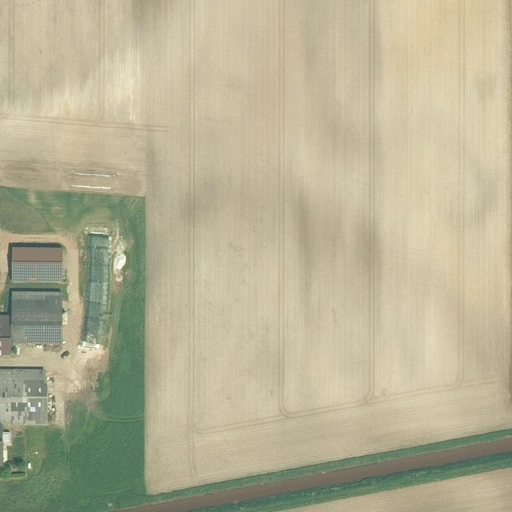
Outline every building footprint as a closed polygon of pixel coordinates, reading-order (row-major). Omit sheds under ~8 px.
[(108,228),(90,228),(90,276),(108,276),(108,228)] [(63,283),(63,248),(11,248),(11,283),(63,283)] [(11,292),(11,315),(11,344),(62,344),(62,292),(11,292)] [(11,315),(0,315),(0,355),(10,356),(11,344),(11,315)] [(87,329),(103,330),(103,316),(87,315),(87,329)] [(45,370),(0,370),(0,440),(3,441),(3,425),(47,425),(48,385),(45,385),(45,370)]
